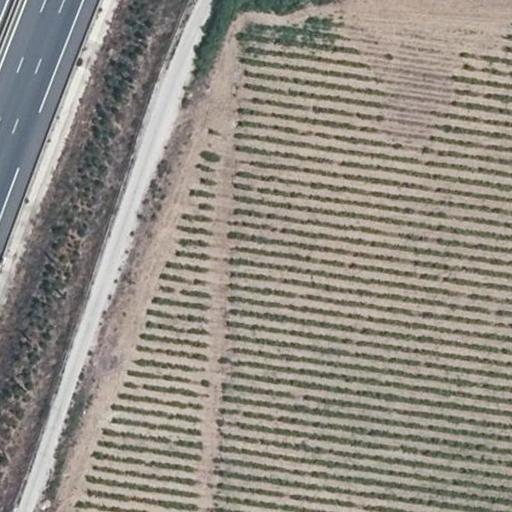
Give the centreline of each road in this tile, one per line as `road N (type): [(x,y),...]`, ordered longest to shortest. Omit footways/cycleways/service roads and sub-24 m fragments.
road 1 (unclassified): [(22,511),(204,0)]
road 2 (motorway): [(0,144),(55,0)]
